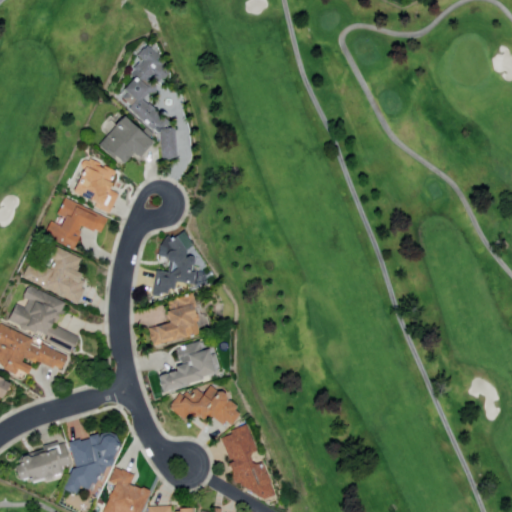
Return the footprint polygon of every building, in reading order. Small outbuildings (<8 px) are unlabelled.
[(148,48),(173,71),(164,81),(162,80),(156,87),(157,95),(149,95),(145,101),(171,124),(173,152),(178,151),(178,161),(161,162),(160,137),(130,110),(132,107),(124,100),(128,95),(123,91),(134,79),(132,77),(136,72),(134,70),(138,65),(141,67),(144,62),(138,57),(148,48)] [(124,118),(154,144),(139,160),(134,155),(124,166),(116,158),(114,160),(99,147),(124,118)] [(89,160),(117,174),(109,191),(119,196),(110,215),(95,209),(97,206),(72,194),(89,160)] [(65,199),(107,220),(100,235),(94,232),(93,234),(81,228),(80,232),(81,233),(80,237),(81,237),(74,251),(45,237),(52,223),(61,228),(65,220),(57,216),(65,199)] [(170,296),(171,291),(174,291),(175,283),(196,287),(197,283),(194,282),(195,275),(190,274),(193,260),(186,259),(187,252),(178,240),(173,243),(169,237),(164,242),(162,248),(159,249),(158,258),(166,259),(165,264),(174,265),(172,275),(157,272),(154,294),(170,296)] [(53,247),(82,261),(76,274),(82,277),(80,281),(85,283),(82,289),(86,291),(79,305),(23,279),(32,261),(53,271),(57,263),(48,259),(53,247)] [(30,287),(68,305),(57,327),(80,338),(72,354),(47,342),(48,340),(37,334),(11,321),(18,306),(26,310),(30,302),(24,299),(30,287)] [(167,314),(172,312),(168,302),(193,295),(197,308),(192,310),(194,315),(198,314),(201,323),(197,324),(200,335),(154,348),(149,331),(170,325),(167,314)] [(0,326),(0,364),(5,371),(16,378),(19,372),(27,376),(32,366),(24,363),(26,359),(36,365),(37,362),(60,374),(68,358),(43,346),(40,350),(32,346),(34,341),(0,326)] [(177,353),(188,350),(187,347),(200,343),(203,353),(208,351),(215,376),(202,379),(203,382),(164,393),(159,378),(177,373),(176,369),(183,367),(181,360),(179,360),(177,353)] [(0,381),(8,386),(0,402),(0,381)] [(181,394),(176,400),(170,409),(186,421),(192,413),(205,423),(210,416),(214,420),(214,419),(224,427),(227,423),(232,427),(241,416),(235,412),(237,409),(230,403),(225,400),(226,398),(221,394),(220,394),(212,387),(204,396),(198,391),(195,390),(191,396),(188,393),(185,397),(181,394)] [(221,441),(232,436),(231,433),(246,427),(257,453),(251,456),(250,460),(251,465),(256,467),(263,464),(274,497),(265,502),(235,485),(229,466),(231,465),(221,441)] [(68,444),(110,433),(119,447),(109,471),(107,470),(104,477),(102,476),(97,487),(93,485),(89,493),(81,489),(77,496),(64,492),(76,468),(68,444)] [(32,455),(44,452),(43,449),(58,444),(60,447),(65,445),(71,466),(62,469),(64,474),(45,481),(45,480),(33,483),(32,480),(21,484),(16,469),(25,466),(29,460),(32,455)] [(116,469),(135,477),(131,486),(150,495),(142,511),(105,511),(117,487),(110,484),(116,469)]
